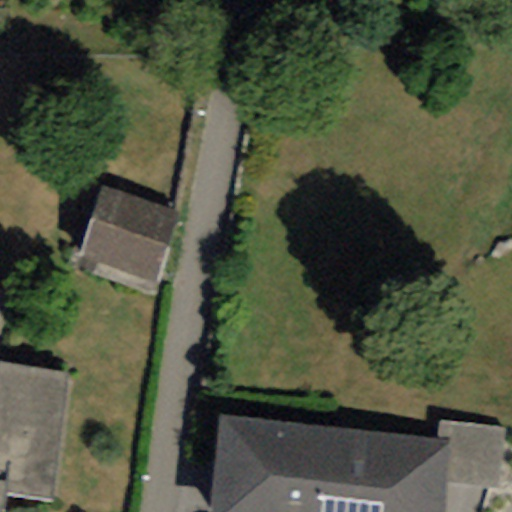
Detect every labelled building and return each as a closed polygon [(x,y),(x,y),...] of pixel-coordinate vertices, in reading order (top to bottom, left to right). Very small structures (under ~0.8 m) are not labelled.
[(104,197),(82,269),(154,291),(176,219),(104,197)] [(68,378),(0,369),(0,511),(6,511),(8,501),(52,507),(68,378)] [(327,511),(335,429),(218,418),(209,511),(327,511)] [(437,422),(435,438),(448,440),(443,484),(499,491),(506,430),(437,422)] [(435,438),(335,429),(327,511),(440,511),(443,484),(448,440),(435,438)]
